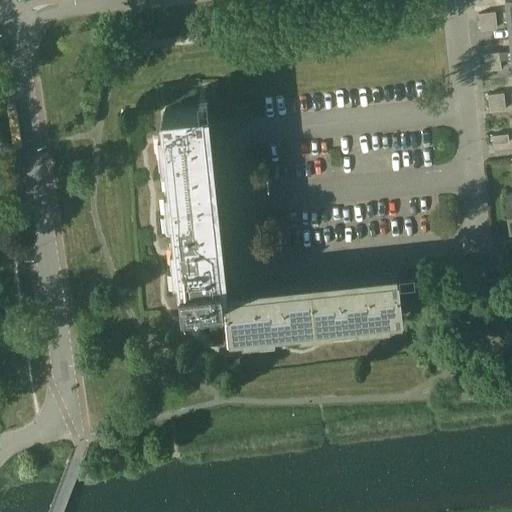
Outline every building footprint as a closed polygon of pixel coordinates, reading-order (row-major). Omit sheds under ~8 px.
[(496,9),(480,12),(480,21),(497,19),(496,9)] [(481,29),(498,26),(497,19),(480,21),(481,29)] [(484,52),(485,61),(501,60),(500,50),(484,52)] [(485,69),(502,67),(501,60),(485,61),(485,69)] [(488,93),(489,102),(505,100),(504,91),(488,93)] [(490,109),(506,108),(505,100),(489,102),(490,109)] [(208,105),(167,109),(187,302),(228,298),(231,333),(406,315),(401,274),(233,291),(231,277),(225,277),(208,105)] [(510,141),(508,132),(493,134),(493,142),(510,141)] [(488,288),(484,264),(471,266),(475,290),(488,288)]
